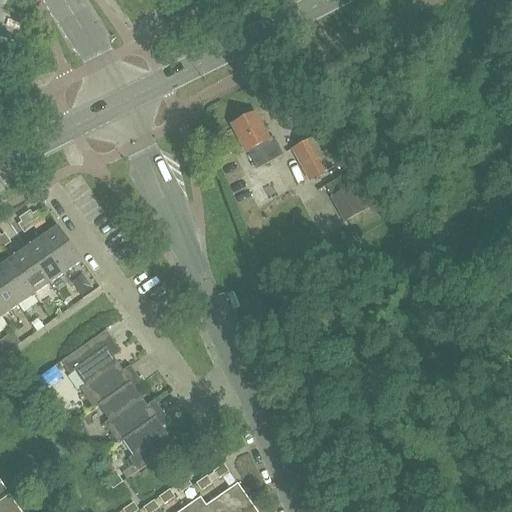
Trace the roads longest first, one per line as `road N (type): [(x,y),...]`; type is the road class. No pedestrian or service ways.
road 1 (residential): [(241,381),(117,104)]
road 2 (residential): [(241,381),(214,392),(192,389),(53,193)]
road 3 (tertiary): [(117,104),(328,0)]
road 4 (residential): [(297,511),(241,381)]
road 5 (tertiary): [(0,164),(117,104)]
